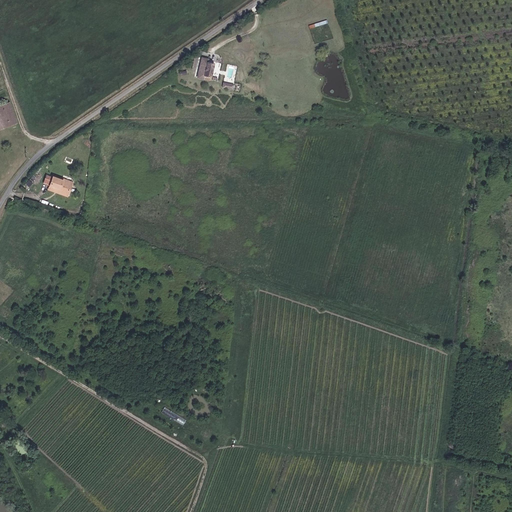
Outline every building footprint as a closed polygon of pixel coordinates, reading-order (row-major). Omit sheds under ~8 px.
[(209,62),(209,59),(203,58),(199,78),(206,79),(206,75),(214,77),(217,64),(209,62)] [(0,129),(18,123),(12,103),(0,106),(0,129)] [(55,179),(74,186),(75,183),(56,176),(55,179)] [(70,196),(74,186),(55,179),(48,177),(45,185),(53,187),(53,188),(63,191),(62,193),(70,196)] [(63,191),(53,188),(51,191),(69,198),(70,196),(62,193),(63,191)] [(165,406),(162,412),(184,424),(187,419),(165,406)]
